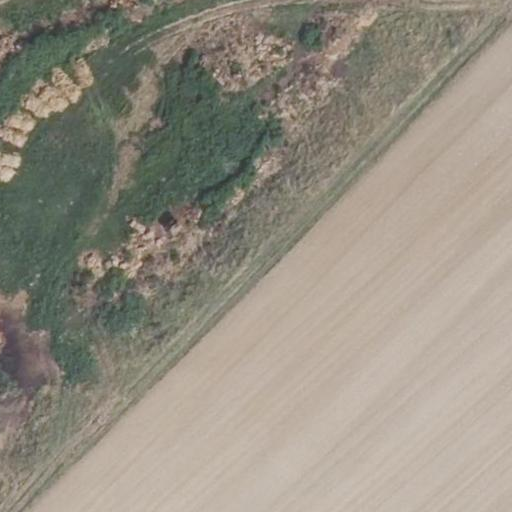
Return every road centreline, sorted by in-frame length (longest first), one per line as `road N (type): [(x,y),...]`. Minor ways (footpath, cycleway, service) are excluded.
road 1 (track): [(511,21),(95,412)]
road 2 (track): [(181,511),(95,412)]
